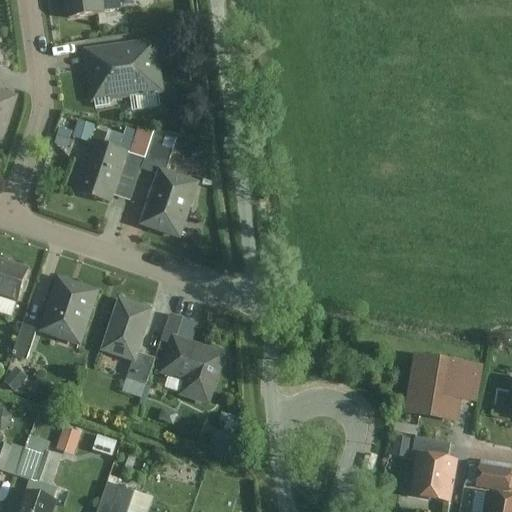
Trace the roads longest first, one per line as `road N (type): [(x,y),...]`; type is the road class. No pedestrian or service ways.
road 1 (unclassified): [(259,303),(216,0)]
road 2 (residential): [(259,303),(11,221)]
road 3 (residential): [(30,0),(41,126),(11,221)]
